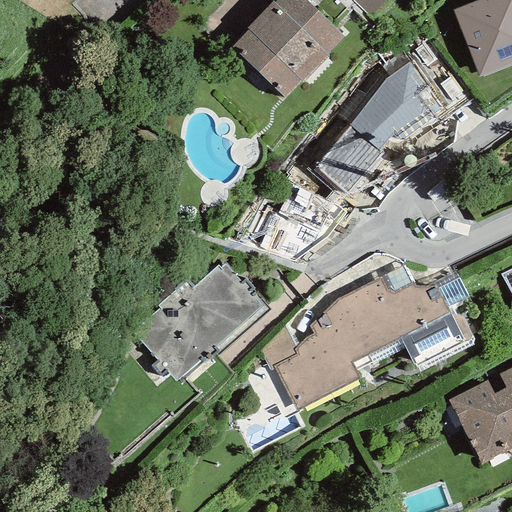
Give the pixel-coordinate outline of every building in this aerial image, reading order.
[(306,0),(278,0),(232,48),(285,100),(345,38),(306,0)] [(351,0),(370,18),(388,0),(351,0)] [(511,0),(478,0),(453,10),(479,77),(511,64),(511,0)] [(316,168),(348,194),(382,155),(379,151),(393,135),(400,143),(445,110),(413,62),(385,78),(349,125),(350,127),(316,168)] [(166,371),(176,382),(205,356),(209,360),(220,352),(270,309),(244,279),(241,283),(225,264),(220,268),(218,265),(195,287),(188,279),(158,306),(161,309),(133,333),(158,360),(152,366),(160,375),(166,371)] [(511,269),(501,275),(511,296),(511,269)] [(275,370),(296,411),(360,378),(352,363),(400,338),(414,366),(470,340),(473,336),(462,316),(456,316),(453,317),(448,308),(468,298),(455,272),(427,286),(415,287),(413,284),(395,293),(387,291),(381,279),(337,301),(311,327),(314,334),(307,338),(295,350),(297,355),(274,366),(275,370)] [(295,350),(285,325),(259,350),(270,372),(275,370),(274,366),(297,355),(295,350)] [(449,401),(483,465),(511,449),(511,369),(500,375),(506,388),(495,394),(488,381),(449,401)]
